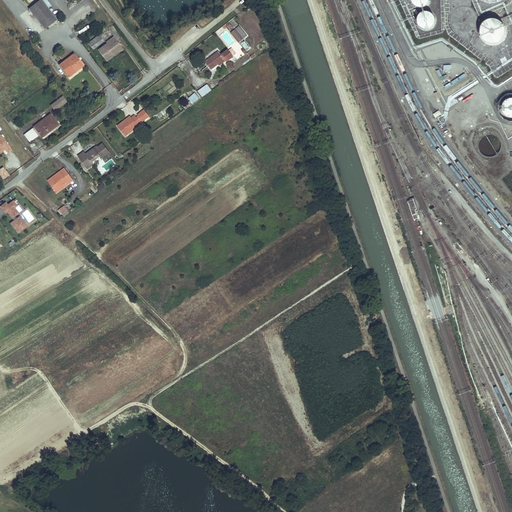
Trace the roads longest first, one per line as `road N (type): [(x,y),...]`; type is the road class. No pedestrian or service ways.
road 1 (track): [(85,433),(175,375),(185,353),(176,334),(21,175)]
road 2 (residential): [(0,191),(240,0)]
road 3 (track): [(135,402),(285,511)]
